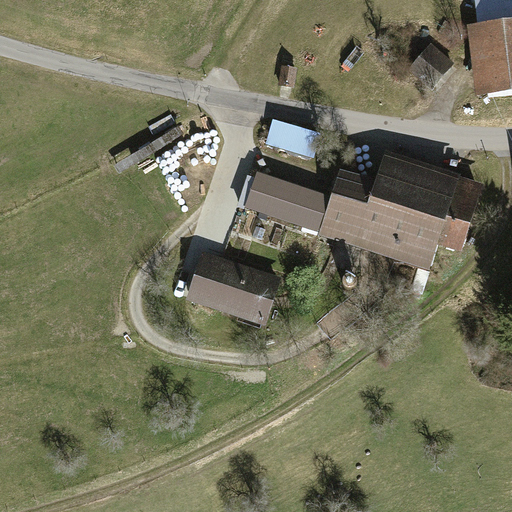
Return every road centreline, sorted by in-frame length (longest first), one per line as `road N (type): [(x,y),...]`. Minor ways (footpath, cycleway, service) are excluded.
road 1 (track): [(510,139),(508,198),(492,240),(455,286),(368,355),(239,438),(52,511)]
road 2 (track): [(244,102),(212,204),(137,284),(133,310),(148,337),(183,353),(271,359),(363,313),(381,270)]
road 3 (tertiary): [(511,139),(399,131),(0,47)]
